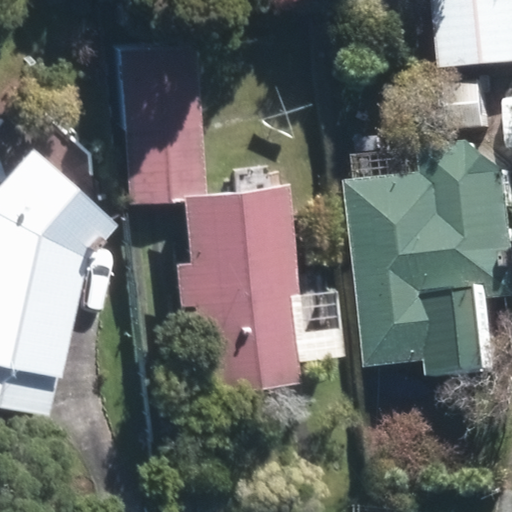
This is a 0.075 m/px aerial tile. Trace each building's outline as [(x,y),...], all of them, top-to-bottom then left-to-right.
[(511,0),(449,0),(456,64),(511,58),(511,0)] [(129,199),(182,194),(182,187),(204,185),(192,36),(117,42),(129,199)] [(440,185),(371,192),(388,361),(446,355),(448,374),(499,369),(492,295),(511,292),(511,235),(506,173),(480,147),(437,151),(440,185)] [(98,220),(24,154),(0,180),(0,388),(38,396),(67,255),(98,220)] [(284,286),(273,187),(182,197),(202,379),(285,370),(276,287),(284,286)]
